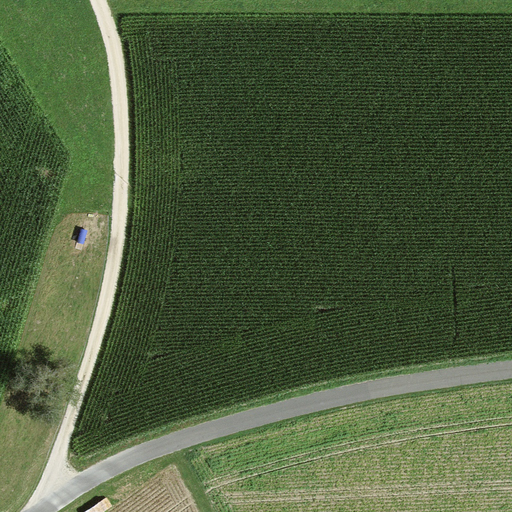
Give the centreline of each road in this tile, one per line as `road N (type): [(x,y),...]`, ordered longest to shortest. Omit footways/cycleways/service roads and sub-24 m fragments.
road 1 (track): [(103,0),(125,80),(120,213),(66,407),(61,498)]
road 2 (unclassified): [(511,370),(298,404),(148,447),(42,511)]
